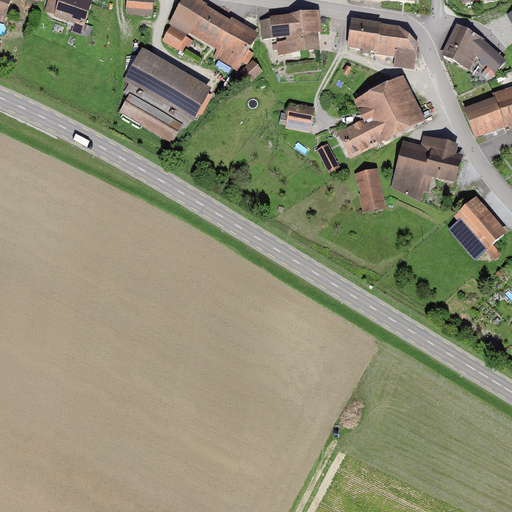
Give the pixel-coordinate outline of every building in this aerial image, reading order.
[(83,25),(89,7),(70,0),(52,0),(48,13),(83,25)] [(153,0),(127,0),(127,15),(153,16),(153,0)] [(181,0),(168,24),(238,66),(255,37),(190,0),(181,0)] [(278,58),(318,54),(315,16),(292,18),(283,19),(260,21),(262,43),(276,42),(278,58)] [(411,73),(413,46),(410,37),(399,31),(346,24),(343,52),(392,59),(391,70),(411,73)] [(483,43),(452,29),(439,57),(469,72),(475,59),(492,76),(503,65),(483,43)] [(161,42),(181,53),(187,41),(168,30),(161,42)] [(188,123),(209,86),(144,48),(122,85),(188,123)] [(249,86),(259,75),(249,66),(239,77),(249,86)] [(351,162),(421,124),(398,80),(351,105),(360,123),(337,135),(351,162)] [(511,92),(467,109),(478,140),(511,127),(511,92)] [(119,115),(171,145),(184,124),(131,93),(119,115)] [(282,128),(307,134),(312,112),(287,106),(282,128)] [(427,149),(408,145),(395,187),(424,200),(431,176),(454,181),(461,157),(453,155),(455,147),(429,141),(427,149)] [(330,172),(342,167),(329,142),(318,148),(330,172)] [(387,211),(381,175),(357,179),(363,215),(387,211)] [(489,253),(510,233),(478,199),(457,219),(489,253)]
